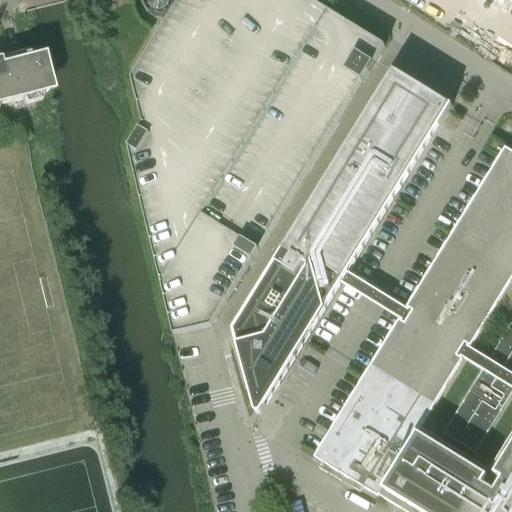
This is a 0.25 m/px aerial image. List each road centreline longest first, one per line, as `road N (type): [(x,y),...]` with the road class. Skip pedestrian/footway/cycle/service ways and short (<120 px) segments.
road 1 (unknown): [(189,272),(341,45),(339,30),(290,2)]
road 2 (unknown): [(290,2),(165,196)]
road 3 (unknown): [(212,0),(152,94),(165,196)]
road 4 (unclassified): [(511,89),(368,0)]
